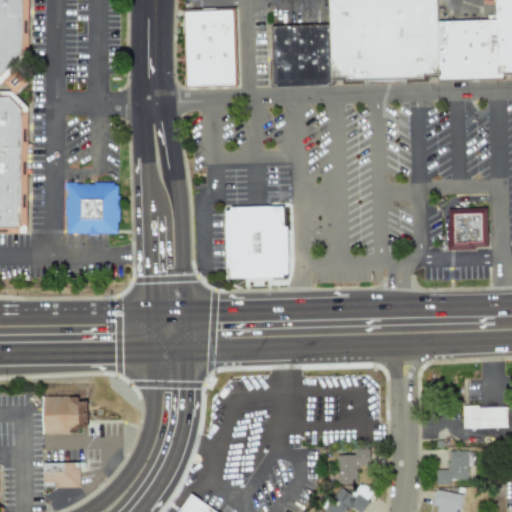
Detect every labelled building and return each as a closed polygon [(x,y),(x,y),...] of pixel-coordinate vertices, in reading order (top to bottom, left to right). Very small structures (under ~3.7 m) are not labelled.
[(0,0),(32,0),(33,59),(4,88),(0,88),(0,0)] [(326,0),(436,0),(437,21),(438,73),(439,77),(328,79),(327,24),(326,0)] [(511,0),(511,71),(495,72),(494,20),(493,0),(511,0)] [(189,16),(191,92),(241,91),(239,13),(189,16)] [(495,72),(438,73),(437,21),(494,20),(495,72)] [(328,79),(329,84),(271,85),(270,26),(327,24),(328,79)] [(0,97),(16,97),(33,112),(30,235),(0,235),(0,97)] [(71,189),(122,189),(122,236),(72,236),(71,189)] [(448,208),(486,207),(488,247),(475,247),(475,250),(449,251),(448,208)] [(231,215),(235,284),(293,280),(290,213),(231,215)] [(42,433),(86,432),(86,401),(77,401),(77,396),(41,397),(42,433)] [(506,407),(462,407),(462,429),(506,428),(506,407)] [(335,455),(336,483),(355,483),(355,468),(369,467),(368,449),(353,450),(353,455),(335,455)] [(434,484),(449,484),(449,479),(466,479),(467,451),(446,451),(446,470),(434,469),(434,484)] [(42,463),(42,488),(78,487),(78,463),(42,463)] [(356,511),(358,511),(372,493),(358,483),(350,494),(339,487),(323,511),(325,511),(344,511),(348,507),(356,511)] [(431,506),(434,506),(433,511),(456,511),(459,493),(433,490),(431,506)] [(214,511),(187,495),(176,511),(214,511)]
